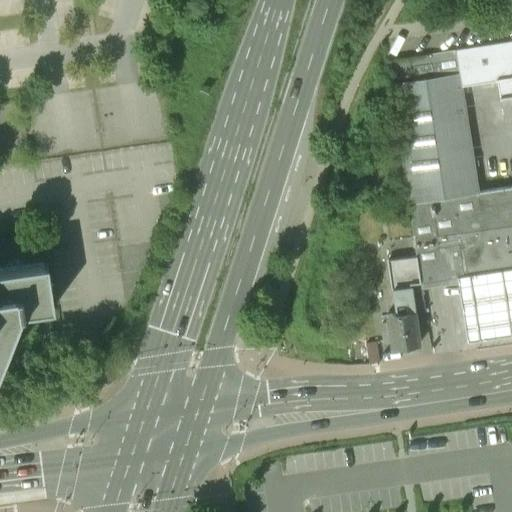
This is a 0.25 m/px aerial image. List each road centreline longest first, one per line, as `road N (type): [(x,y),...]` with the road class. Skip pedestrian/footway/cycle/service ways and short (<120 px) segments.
road 1 (primary): [(280,0),(138,433)]
road 2 (primary): [(192,426),(326,0)]
road 3 (secondary): [(192,426),(511,376)]
road 4 (secondary): [(0,452),(138,433)]
